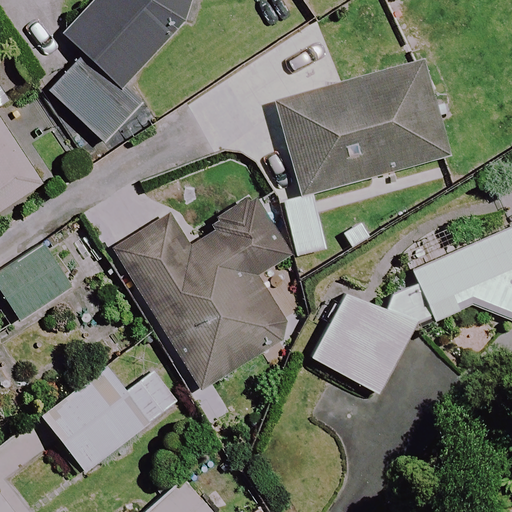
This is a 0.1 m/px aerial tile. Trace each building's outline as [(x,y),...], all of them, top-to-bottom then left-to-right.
[(129,85),(184,26),(194,0),(94,0),(61,35),(83,56),(46,95),(103,149),(148,102),(129,85)] [(449,156),(423,65),(277,107),(303,198),(449,156)] [(0,203),(37,178),(0,123),(0,203)] [(327,248),(312,197),(283,206),(298,257),(327,248)] [(258,277),(281,263),(246,207),(186,244),(170,217),(115,252),(202,391),(293,334),(258,277)] [(428,323),(471,304),(511,311),(511,230),(408,275),(412,285),(428,323)] [(79,277),(51,237),(0,273),(0,288),(21,318),(79,277)] [(428,323),(412,285),(367,304),(346,293),(311,360),(378,395),(412,329),(428,323)] [(125,393),(106,368),(42,418),(85,473),(176,403),(152,372),(125,393)] [(208,511),(181,480),(144,511),(208,511)] [(0,511),(20,511),(0,485),(0,511)]
